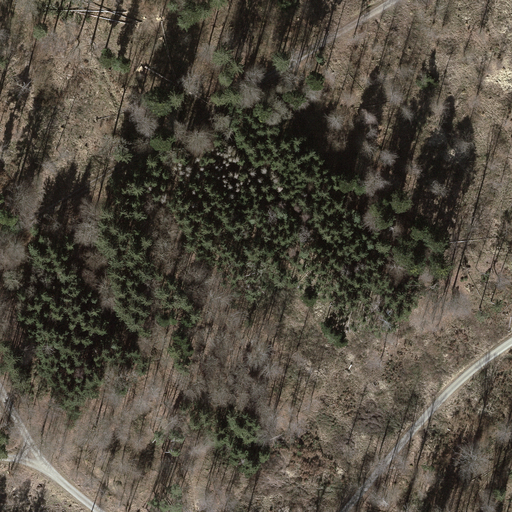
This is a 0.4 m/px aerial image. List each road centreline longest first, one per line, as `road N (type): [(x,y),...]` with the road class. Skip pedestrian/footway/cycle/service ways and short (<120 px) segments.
road 1 (track): [(394,0),(0,245)]
road 2 (track): [(342,511),(442,393),(511,337)]
road 3 (track): [(0,389),(38,459),(101,511)]
